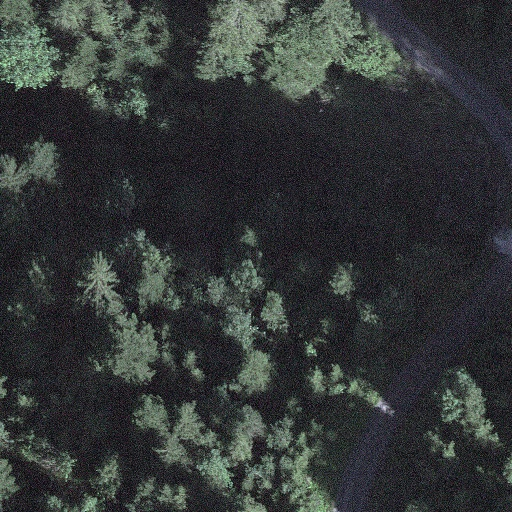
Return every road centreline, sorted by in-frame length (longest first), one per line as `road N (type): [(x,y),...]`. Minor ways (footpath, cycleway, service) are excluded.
road 1 (track): [(511,263),(390,413),(349,511)]
road 2 (track): [(378,0),(511,143)]
